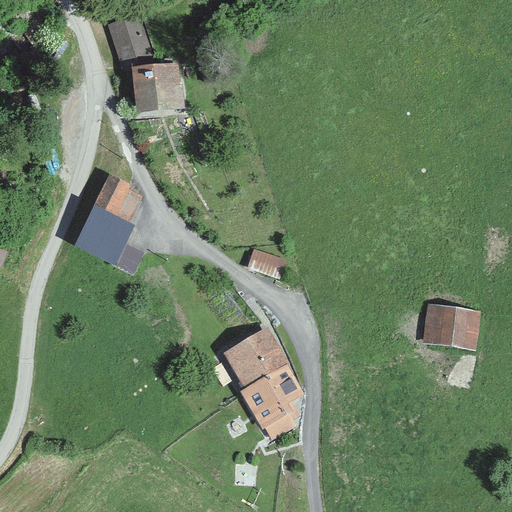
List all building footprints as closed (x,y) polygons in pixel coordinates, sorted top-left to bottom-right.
[(146,55),(139,20),(109,27),(116,61),(146,55)] [(184,111),(179,67),(133,72),(138,116),(184,111)] [(130,190),(109,180),(76,248),(133,275),(143,255),(127,247),(136,227),(117,218),(130,190)] [(285,263),(253,253),(247,273),(279,283),(285,263)] [(480,314),(426,308),(422,347),(475,354),(480,314)] [(271,442),(294,429),(290,423),(299,418),(292,406),(304,399),(265,333),(224,357),(246,392),(243,394),(271,442)]
